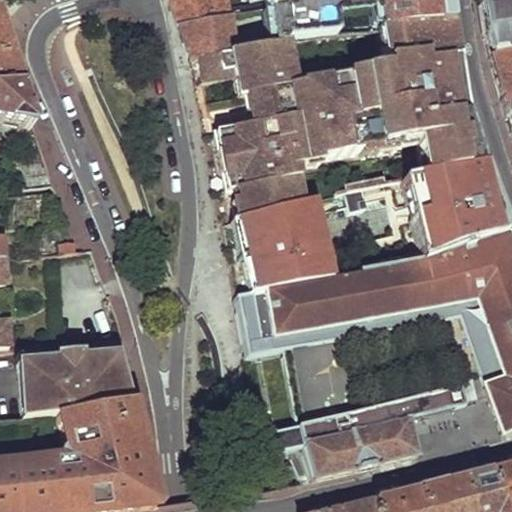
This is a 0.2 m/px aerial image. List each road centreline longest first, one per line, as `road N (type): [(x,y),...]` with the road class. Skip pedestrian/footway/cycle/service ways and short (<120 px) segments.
road 1 (residential): [(106,0),(52,19),(41,30),(36,60),(128,281),(169,427)]
road 2 (residential): [(169,427),(185,168),(151,0)]
road 3 (residential): [(262,511),(511,449)]
road 4 (residential): [(460,0),(478,95),(511,197)]
